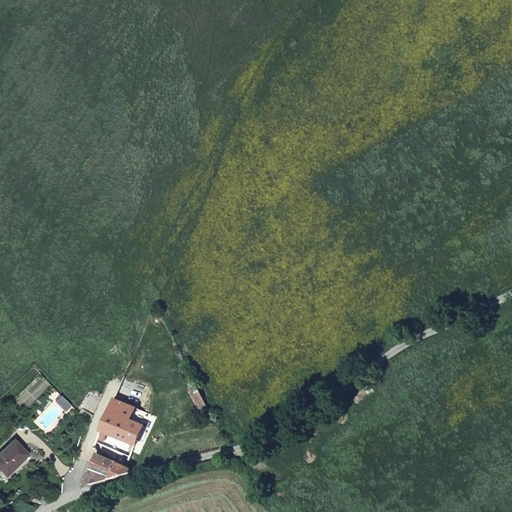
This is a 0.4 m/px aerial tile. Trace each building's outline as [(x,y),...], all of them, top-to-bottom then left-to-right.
[(208,410),(195,386),(188,390),(200,414),(208,410)] [(132,456),(144,428),(129,422),(136,405),(116,397),(96,446),(100,448),(102,448),(107,434),(126,441),(123,449),(127,451),(127,454),(132,456)] [(58,399),(53,405),(63,415),(69,409),(58,399)] [(0,472),(5,477),(26,456),(10,440),(0,450),(0,472)] [(131,468),(97,456),(86,484),(92,486),(95,485),(130,473),(131,468)]
